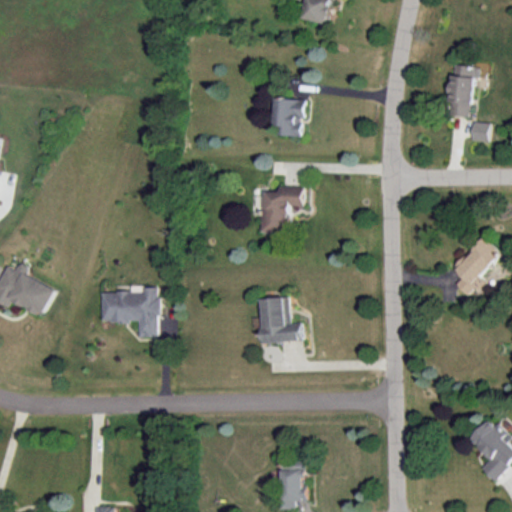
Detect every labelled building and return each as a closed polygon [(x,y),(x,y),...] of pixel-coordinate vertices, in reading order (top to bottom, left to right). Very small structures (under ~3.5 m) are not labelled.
[(310,0),(307,17),(333,22),(336,0),(310,0)] [(472,115),(476,64),(454,63),(450,113),(472,115)] [(309,98),(279,96),(278,133),(304,134),(305,117),(308,117),(309,98)] [(473,138),(490,140),(492,122),(476,120),(473,138)] [(265,230),(291,230),(291,204),(306,204),(306,184),(282,184),(282,190),(265,190),(265,230)] [(467,274),(459,282),(472,294),(487,278),(484,275),(505,253),(486,235),(457,265),(467,274)] [(10,264),(0,283),(0,299),(11,305),(14,299),(46,314),(59,287),(28,272),(31,265),(22,260),(18,268),(10,264)] [(104,320),(141,320),(141,335),(161,335),(161,288),(104,288),(104,320)] [(262,297),(267,342),(306,338),(304,320),(294,322),(291,294),(262,297)] [(498,479),(511,463),(511,441),(511,440),(511,439),(511,433),(494,417),(475,437),(494,455),(484,466),(498,479)] [(310,458),(285,458),(285,507),(298,507),(298,499),(310,499),(310,458)]
